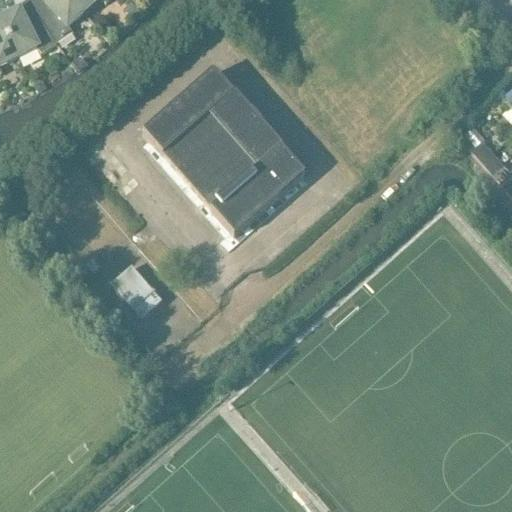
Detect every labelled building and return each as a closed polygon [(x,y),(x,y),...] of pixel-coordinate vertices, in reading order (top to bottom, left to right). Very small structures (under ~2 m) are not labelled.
[(67,31),(82,17),(67,0),(32,0),(26,4),(56,48),(71,38),(67,31)] [(104,8),(111,0),(67,0),(82,17),(98,3),(104,8)] [(144,3),(140,0),(131,0),(129,3),(137,11),(144,3)] [(40,59),(56,48),(26,4),(8,17),(9,19),(0,23),(0,28),(16,61),(35,52),(40,59)] [(138,14),(132,20),(134,22),(137,25),(143,20),(139,15),(138,14)] [(0,78),(0,69),(16,61),(0,28),(0,78),(0,79),(0,78)] [(71,68),(76,75),(77,75),(85,69),(85,68),(79,61),(71,68)] [(231,102),(233,101),(212,77),(141,139),(233,243),(303,180),(280,154),(278,156),(231,102)] [(40,85),(32,89),(36,97),(44,93),(40,85)] [(107,135),(31,199),(56,227),(134,166),(107,135)] [(481,168),(492,158),(481,146),(470,156),(481,168)] [(492,180),(503,171),(492,158),(481,168),(492,180)] [(140,324),(160,307),(130,272),(110,289),(140,324)]
